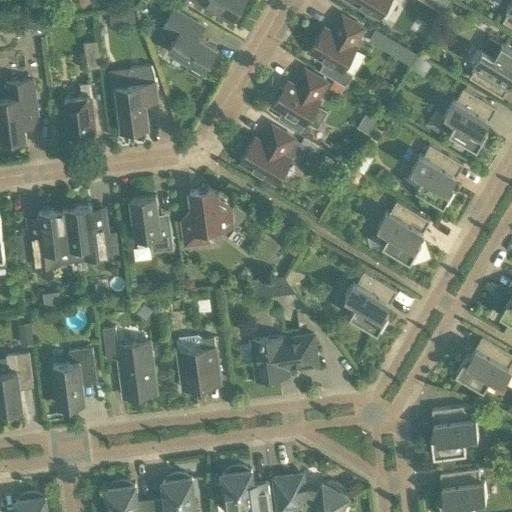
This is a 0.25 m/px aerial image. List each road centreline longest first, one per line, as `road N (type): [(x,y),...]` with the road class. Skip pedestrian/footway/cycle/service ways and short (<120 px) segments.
road 1 (residential): [(0,180),(191,160),(289,0)]
road 2 (residential): [(511,164),(375,394)]
road 3 (residential): [(296,405),(68,434)]
road 4 (residential): [(72,459),(299,429)]
road 5 (residential): [(395,413),(511,218)]
